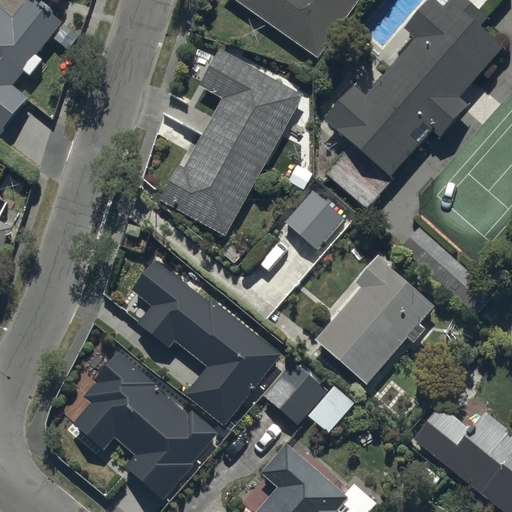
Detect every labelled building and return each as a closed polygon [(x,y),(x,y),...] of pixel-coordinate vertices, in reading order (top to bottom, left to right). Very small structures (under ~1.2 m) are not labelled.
[(227,0),(320,64),(364,0),(227,0)] [(480,36),(488,28),(459,0),(458,0),(444,16),(435,8),(409,36),(421,46),(368,102),(359,93),(326,128),(351,152),(325,179),(363,215),(434,140),(442,148),(472,116),(460,105),(503,58),(480,36)] [(0,13),(0,91),(10,99),(25,78),(26,79),(27,79),(28,79),(29,79),(30,79),(31,79),(32,79),(33,79),(34,79),(35,78),(36,77),(37,77),(37,76),(38,76),(39,75),(40,74),(40,73),(41,72),(41,71),(41,70),(41,69),(41,68),(41,67),(41,66),(41,65),(41,64),(40,63),(40,62),(66,29),(30,2),(14,24),(0,13)] [(306,101),(223,55),(201,93),(217,102),(218,100),(225,104),(186,175),(180,172),(163,204),(166,206),(165,208),(227,242),(306,101)] [(0,147),(6,153),(31,123),(0,96),(0,147)] [(315,191),(286,226),(308,244),(337,209),(315,191)] [(0,263),(14,235),(10,233),(17,220),(3,213),(0,218),(0,263)] [(393,272),(380,262),(356,292),(360,296),(318,351),(373,394),(410,347),(416,352),(429,335),(423,331),(438,311),(391,275),(393,272)] [(209,309),(157,266),(132,296),(151,312),(137,329),(170,356),(177,347),(208,373),(185,400),(225,433),(283,363),(213,304),(209,309)] [(192,469),(219,439),(194,417),(190,422),(120,360),(83,402),(92,411),(74,431),(103,457),(117,441),(137,459),(125,472),(165,508),(196,472),(192,469)] [(308,421),(330,397),(293,365),(262,400),(298,432),(308,421)] [(330,397),(308,421),(330,441),(359,409),(337,390),(330,397)] [(494,511),(511,511),(511,441),(511,440),(487,419),(472,436),(443,411),(414,445),(494,511)] [(353,486),(342,498),(288,450),(261,479),(279,496),(264,511),(377,511),(379,510),(353,486)]
